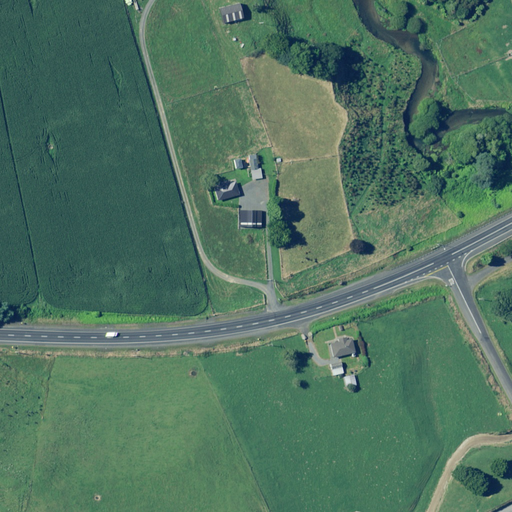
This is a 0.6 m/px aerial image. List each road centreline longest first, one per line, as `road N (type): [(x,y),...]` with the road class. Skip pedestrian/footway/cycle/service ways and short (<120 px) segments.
road 1 (trunk): [(0,334),(142,337),(238,327),(340,301),(443,258)]
road 2 (unclassified): [(443,258),(511,392)]
